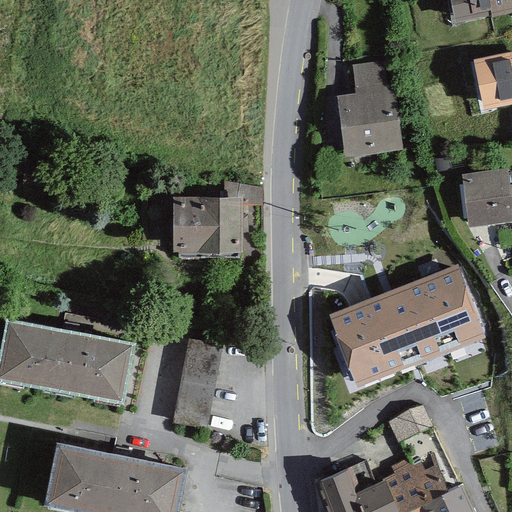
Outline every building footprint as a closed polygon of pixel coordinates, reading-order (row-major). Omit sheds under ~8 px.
[(511,12),(511,0),(449,0),(454,24),(511,12)] [(511,53),(474,62),(485,111),(511,105),(511,53)] [(384,62),(354,67),(358,98),(337,101),(346,159),(404,151),(394,85),(387,86),(384,62)] [(27,161),(23,183),(49,187),(53,165),(27,161)] [(511,204),(507,170),(462,176),(469,230),(511,224),(511,204)] [(263,188),(230,182),(230,193),(220,192),(220,201),(174,201),(173,256),(244,256),(245,207),(263,208),(263,188)] [(329,315),(357,387),(485,339),(457,267),(329,315)] [(137,344),(7,319),(0,354),(0,379),(126,405),(137,344)] [(224,341),(190,335),(174,420),(209,427),(224,341)] [(397,439),(401,438),(428,425),(433,423),(423,402),(387,418),(397,439)] [(394,471),(387,474),(401,506),(448,485),(435,456),(440,453),(428,425),(401,438),(408,454),(390,463),(394,471)] [(174,511),(183,467),(59,443),(55,464),(47,506),(76,511),(174,511)] [(347,461),(312,477),(328,511),(389,511),(401,506),(387,474),(358,487),(347,461)] [(477,511),(463,479),(448,485),(401,506),(404,511),(477,511)]
